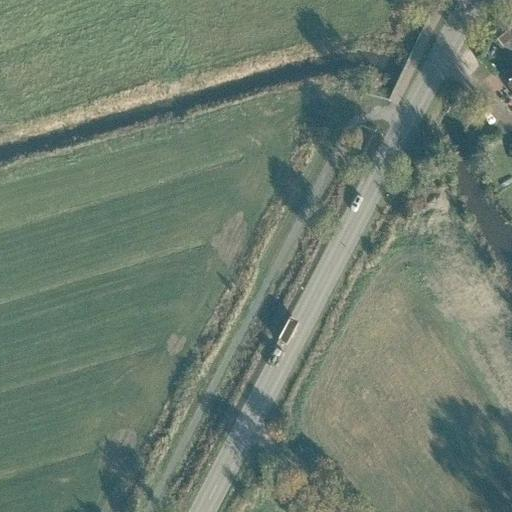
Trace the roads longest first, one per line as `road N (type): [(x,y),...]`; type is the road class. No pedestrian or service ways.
road 1 (secondary): [(479,0),(204,511)]
road 2 (track): [(251,422),(336,511)]
